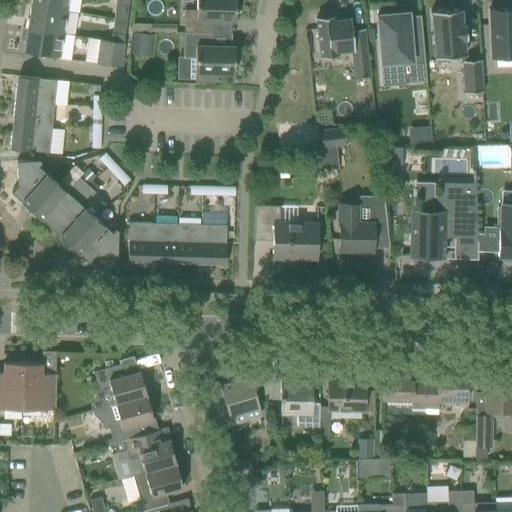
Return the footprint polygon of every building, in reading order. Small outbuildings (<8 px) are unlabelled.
[(31,0),(30,6),(66,11),(67,0),(31,0)] [(115,0),(115,5),(113,19),(126,21),(128,0),(115,0)] [(184,33),(212,33),(212,20),(235,21),(235,0),(196,0),(197,10),(185,10),(184,33)] [(27,28),(62,34),(66,11),(30,6),(27,28)] [(465,55),(463,39),(466,39),(465,24),(462,24),(461,9),(430,11),(435,58),(465,55)] [(511,9),(488,10),(490,56),(511,55),(511,9)] [(402,64),(403,79),(425,77),(422,37),(410,38),(408,13),(377,16),(381,66),(402,64)] [(333,16),(316,18),(318,40),(316,40),(318,55),(320,55),(320,58),(338,56),(337,52),(352,50),(353,56),(367,54),(364,29),(351,30),(350,19),(334,20),(333,16)] [(112,33),(111,41),(123,43),(124,35),(125,28),(112,27),(112,33)] [(23,28),(21,39),(25,40),(25,42),(23,52),(58,57),(59,57),(62,34),(27,28),(27,29),(23,28)] [(212,33),(184,33),(183,58),(195,58),(195,80),(214,81),(214,73),(233,74),(234,70),(236,70),(236,58),(234,58),(234,47),(212,46),(212,33)] [(132,34),(130,55),(150,56),(152,35),(132,34)] [(111,41),(100,40),(97,64),(121,67),(124,43),(123,43),(111,41)] [(464,94),(482,92),(480,60),(462,61),(464,94)] [(14,101),(53,105),(56,80),(19,76),(18,85),(16,84),(14,101)] [(93,96),(93,108),(101,108),(101,96),(93,96)] [(51,129),(53,105),(14,101),(12,117),(15,117),(14,125),(51,129)] [(100,120),(101,108),(93,108),(92,120),(100,120)] [(84,114),(70,117),(73,128),(87,125),(84,114)] [(92,148),(100,148),(100,124),(92,124),(92,148)] [(49,153),(51,129),(14,125),(13,132),(11,132),(9,149),(49,153)] [(278,145),(309,143),(308,125),(277,126),(278,145)] [(321,150),(346,146),(343,127),(318,131),(321,150)] [(401,147),(378,148),(380,167),(401,167),(401,147)] [(113,163),(105,153),(99,159),(107,168),(113,163)] [(36,160),(16,161),(17,185),(11,192),(23,204),(25,202),(32,208),(55,182),(37,166),(41,162),(38,160),(36,160)] [(124,185),(129,180),(113,163),(107,168),(124,185)] [(86,170),(79,177),(87,185),(92,180),(94,178),(86,170)] [(55,182),(32,208),(39,214),(37,216),(49,228),(87,185),(79,177),(66,192),(55,182)] [(92,180),(87,185),(49,228),(62,238),(63,236),(70,242),(93,216),(83,206),(100,187),(92,180)] [(412,212),(410,256),(439,257),(440,238),(453,238),(476,239),(476,242),(477,242),(475,183),(473,183),(440,182),(440,196),(439,213),(420,212),(412,212)] [(154,186),(142,185),(142,193),(154,194),(154,186)] [(166,194),(166,186),(154,186),(154,194),(166,194)] [(202,187),(190,187),(190,195),(201,195),(202,187)] [(234,196),(234,188),(202,187),(201,195),(234,196)] [(367,251),(372,252),(373,229),(386,230),(386,231),(387,231),(383,196),(382,196),(383,203),(361,202),(357,205),(338,204),(338,205),(341,205),(340,221),(338,221),(338,222),(340,222),(339,251),(354,251),(354,256),(366,256),(367,251)] [(498,236),(497,256),(511,256),(511,203),(501,204),(499,203),(499,209),(498,236)] [(280,206),(255,205),(254,205),(253,240),(272,240),(272,258),(316,260),(316,240),(317,223),(279,222),(280,206)] [(93,216),(70,242),(77,248),(75,250),(88,261),(94,254),(116,255),(117,235),(117,231),(115,228),(112,232),(93,216)] [(128,222),(128,229),(128,242),(127,262),(144,262),(144,260),(152,260),(153,223),(128,222)] [(177,224),(153,223),(152,260),(160,261),(159,263),(176,263),(177,224)] [(201,224),(177,224),(176,263),(192,264),(192,262),(200,262),(201,224)] [(201,224),(200,262),(208,262),(207,264),(225,265),(226,225),(201,224)] [(395,261),(394,283),(444,285),(445,263),(395,261)] [(0,372),(0,407),(21,408),(22,363),(3,363),(3,373),(0,372)] [(22,363),(21,408),(55,409),(55,394),(55,374),(41,373),(41,363),(22,363)] [(91,406),(92,410),(146,395),(139,371),(122,376),(119,364),(93,372),(98,391),(97,391),(91,406)] [(424,406),(425,381),(407,380),(408,370),(382,370),(381,390),(381,399),(411,400),(411,406),(424,406)] [(442,381),(425,381),(424,406),(437,407),(438,401),(467,401),(467,392),(468,372),(442,371),(442,381)] [(486,411),(511,411),(511,372),(486,372),(486,392),(486,411)] [(215,414),(218,426),(221,435),(263,423),(250,375),(219,384),(227,411),(215,414)] [(279,376),(279,399),(281,399),(280,414),(294,415),(294,427),(317,427),(317,403),(311,403),(311,397),(312,377),(279,376)] [(363,411),(364,378),(328,377),(327,411),(363,411)] [(109,428),(113,443),(139,435),(136,424),(153,419),(146,395),(92,410),(94,415),(103,424),(105,429),(109,428)] [(61,403),(61,406),(62,408),(64,410),(67,410),(70,409),(72,407),(72,404),(71,401),(69,399),(66,399),(63,400),(61,403)] [(486,460),(486,445),(490,445),(490,416),(475,416),(475,441),(475,445),(474,458),(474,460),(486,460)] [(319,418),(319,434),(328,434),(328,418),(319,418)] [(373,439),(372,458),(373,458),(388,458),(388,430),(373,430),(373,439)] [(123,440),(113,443),(116,453),(126,450),(128,460),(133,475),(144,472),(176,463),(169,439),(152,444),(149,433),(139,435),(123,440)] [(356,439),(356,458),(372,458),(373,439),(356,439)] [(462,440),(462,458),(474,458),(475,445),(475,441),(462,440)] [(388,458),(373,458),(374,476),(389,475),(388,458)] [(249,459),(230,465),(233,478),(253,473),(249,459)] [(144,472),(133,475),(143,511),(169,503),(166,492),(182,488),(176,463),(144,472)] [(272,484),(285,484),(284,467),(271,468),(272,484)] [(235,477),(235,478),(239,490),(259,483),(256,472),(253,473),(235,477)] [(495,511),(495,502),(471,503),(471,490),(460,491),(460,511),(495,511)] [(426,511),(460,511),(460,491),(448,491),(448,501),(426,501),(426,511)] [(404,493),(391,494),(392,504),(392,505),(392,511),(426,511),(426,501),(426,493),(404,493)] [(495,502),(495,511),(511,511),(511,509),(495,510),(495,502)] [(169,503),(143,511),(139,511),(168,511),(166,504),(169,503)]
